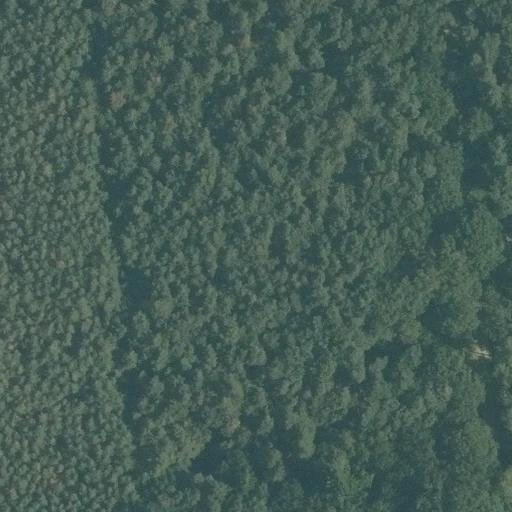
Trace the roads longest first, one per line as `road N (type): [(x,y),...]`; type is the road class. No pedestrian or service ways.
road 1 (track): [(448,0),(468,264)]
road 2 (track): [(468,264),(491,511)]
